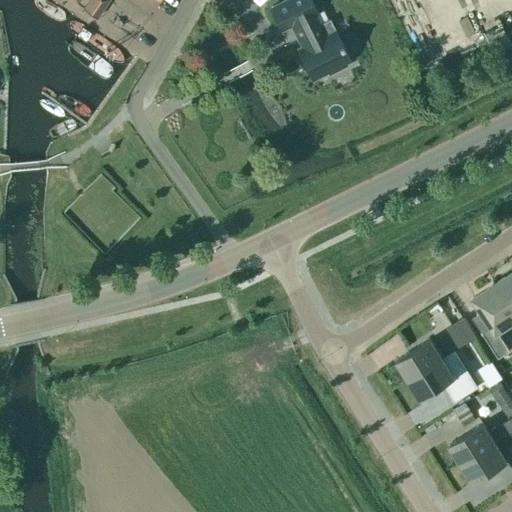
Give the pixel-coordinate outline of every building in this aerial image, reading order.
[(107,0),(88,0),(83,8),(96,17),(107,0)] [(313,13),(314,12),(315,9),(310,0),(282,0),(271,6),(270,9),(278,25),(284,27),(290,24),(301,46),(296,48),(311,79),(327,71),(329,74),(347,65),(345,62),(349,60),(329,18),(318,24),(313,13)] [(511,271),(494,283),(511,309),(511,271)] [(511,319),(511,309),(494,283),(473,296),(492,325),(482,332),(498,357),(510,350),(496,329),(511,319)] [(475,333),(463,315),(452,321),(464,340),(475,333)] [(408,378),(443,356),(432,337),(396,359),(408,378)] [(443,356),(408,378),(420,397),(455,375),(443,356)] [(483,371),(479,374),(486,385),(500,376),(493,365),(484,371),(483,371)] [(506,393),(499,381),(479,394),(486,405),(506,393)] [(511,415),(489,430),(483,421),(449,442),(461,462),(511,429),(511,415)] [(473,481),(507,459),(502,450),(511,444),(511,429),(461,462),(473,481)]
